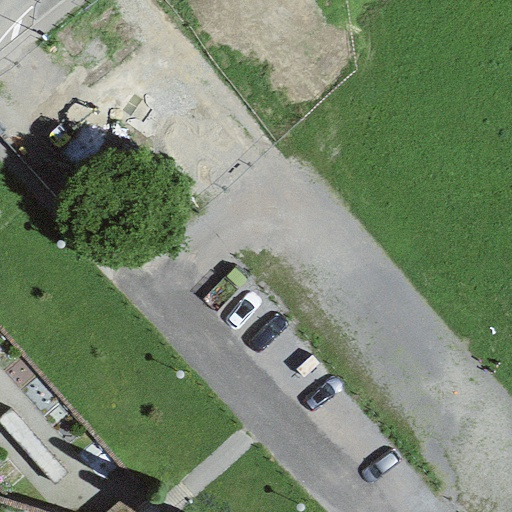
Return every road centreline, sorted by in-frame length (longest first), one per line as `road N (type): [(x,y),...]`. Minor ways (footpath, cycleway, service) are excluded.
road 1 (motorway): [(0,102),(511,340)]
road 2 (motorway): [(511,61),(369,0)]
